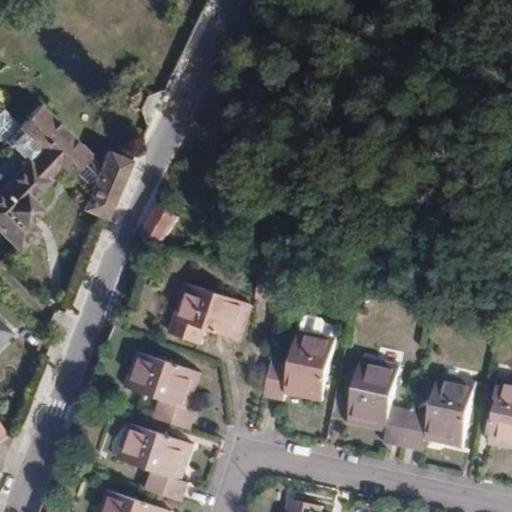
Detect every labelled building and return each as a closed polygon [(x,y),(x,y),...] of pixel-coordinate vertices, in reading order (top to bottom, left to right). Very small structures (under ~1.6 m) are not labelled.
[(36,108),(19,126),(42,148),(60,164),(71,173),(87,155),(36,108)] [(60,164),(42,148),(29,163),(26,160),(0,188),(0,232),(18,250),(37,229),(29,223),(40,210),(30,202),(49,182),(46,180),(60,164)] [(108,152),(83,211),(103,220),(106,221),(131,162),(108,152)] [(183,198),(163,188),(157,209),(148,241),(170,246),(183,198)] [(285,305),(290,277),(262,272),(257,300),(285,305)] [(190,285),(183,305),(186,306),(193,286),(190,285)] [(250,305),(193,286),(186,306),(183,305),(172,335),(203,346),(209,330),(238,340),(250,305)] [(0,343),(9,334),(0,324),(0,343)] [(337,338),(321,335),(320,339),(300,335),(294,364),(274,360),(265,399),(286,403),(288,393),(324,400),(337,338)] [(141,352),(135,370),(139,371),(132,391),(161,401),(155,419),(190,431),(197,413),(187,410),(200,373),(141,352)] [(349,422),(366,425),(366,422),(387,426),(387,430),(384,445),(403,448),(423,452),(426,438),(462,446),(475,383),(460,380),(459,384),(438,380),(431,416),(410,411),(391,407),(399,368),(362,361),(349,422)] [(128,389),(132,391),(139,371),(135,370),(128,389)] [(511,385),(501,383),(488,444),(511,449),(511,385)] [(132,425),(126,442),(130,444),(124,462),(153,472),(147,490),(183,503),(189,485),(179,481),(191,445),(132,425)] [(130,444),(126,442),(120,461),(124,462),(130,444)] [(169,511),(110,491),(104,508),(108,509),(106,511),(169,511)] [(290,501),(287,511),(316,511),(318,507),(290,501)]
